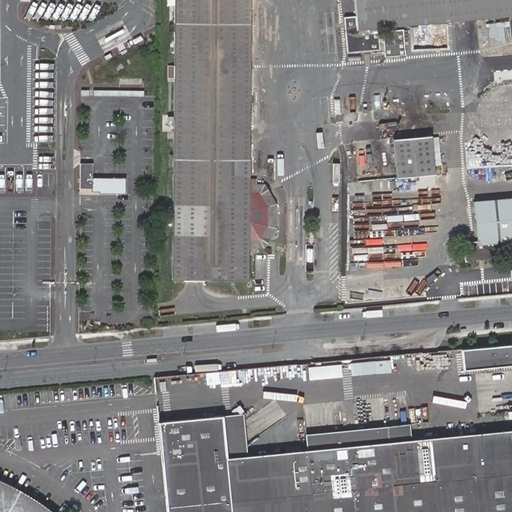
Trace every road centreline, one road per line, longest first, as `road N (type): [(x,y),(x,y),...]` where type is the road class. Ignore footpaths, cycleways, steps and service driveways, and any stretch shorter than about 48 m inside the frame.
road 1 (tertiary): [(511,313),(68,354)]
road 2 (unknown): [(95,201),(97,104),(124,101),(133,118),(131,295),(122,312),(106,313),(95,289)]
road 3 (unclassified): [(68,354),(68,47)]
road 4 (unknown): [(298,286),(295,72)]
road 5 (unknown): [(295,72),(469,63)]
road 6 (unknown): [(20,27),(11,159)]
